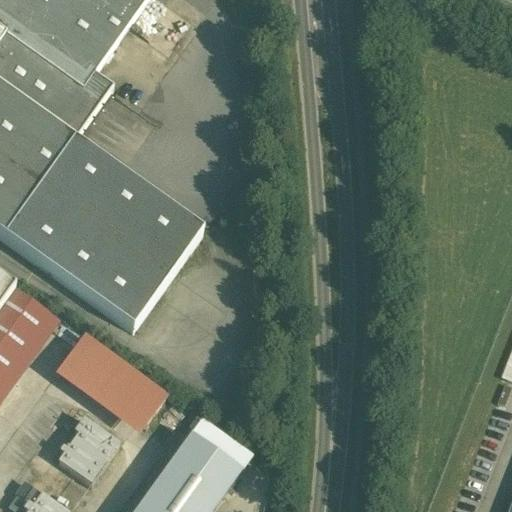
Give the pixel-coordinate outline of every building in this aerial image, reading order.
[(151,0),(0,0),(0,37),(4,41),(81,96),(93,79),(151,0)] [(81,96),(4,41),(0,46),(0,242),(4,245),(74,147),(54,133),(81,96)] [(112,92),(93,79),(81,96),(54,133),(74,147),(112,92)] [(74,147),(4,245),(132,338),(202,241),(74,147)] [(0,313),(13,295),(14,295),(0,284),(0,313)] [(13,295),(0,313),(0,407),(49,320),(14,295),(13,295)] [(168,402),(84,340),(55,381),(138,443),(168,402)] [(119,449),(84,424),(74,437),(78,439),(73,447),(104,469),(119,449)] [(216,511),(241,479),(191,443),(140,511),(216,511)] [(104,469),(73,447),(71,450),(67,447),(60,457),(64,459),(58,467),(90,490),(104,469)] [(68,500),(75,491),(47,471),(41,479),(68,500)] [(33,493),(25,505),(29,508),(25,511),(32,511),(41,499),(33,493)] [(59,511),(41,499),(32,511),(59,511)]
